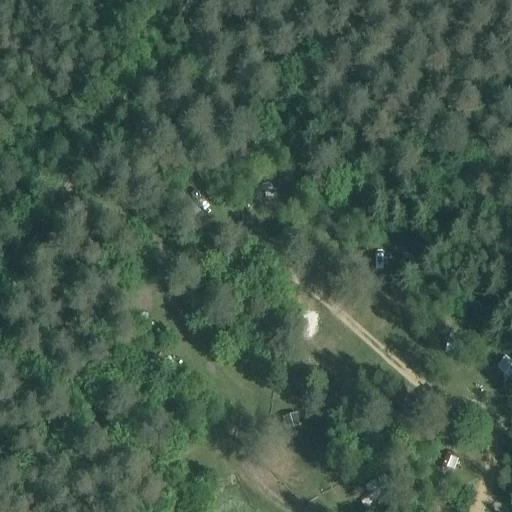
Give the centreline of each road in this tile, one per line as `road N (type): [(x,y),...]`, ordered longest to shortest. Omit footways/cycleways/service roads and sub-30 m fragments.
road 1 (track): [(481,511),(494,453),(476,414),(426,385),(261,243)]
road 2 (track): [(194,0),(0,305)]
